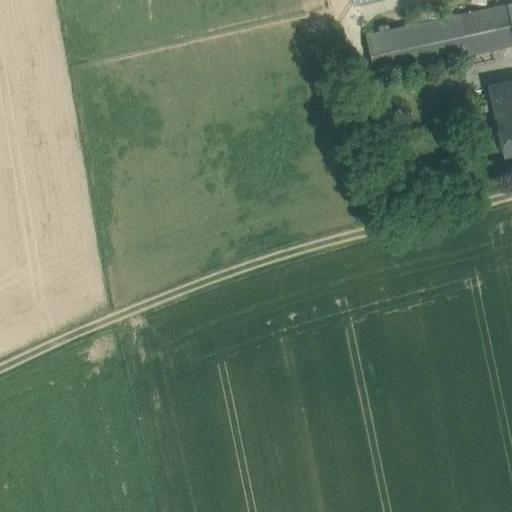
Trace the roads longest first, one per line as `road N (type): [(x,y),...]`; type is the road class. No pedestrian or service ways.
road 1 (track): [(0,371),(115,315),(291,253)]
road 2 (residential): [(291,253),(511,193)]
